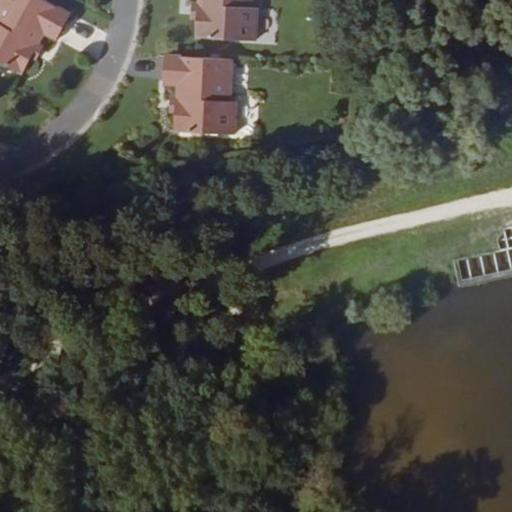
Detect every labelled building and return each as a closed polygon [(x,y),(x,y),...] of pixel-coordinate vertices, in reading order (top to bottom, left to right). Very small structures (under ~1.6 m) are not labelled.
[(33,56),(40,43),(47,32),(58,38),(72,14),(46,0),(3,0),(0,7),(0,59),(24,73),(33,56)] [(253,7),(253,0),(200,0),(200,4),(200,17),(199,36),(257,39),(259,7),(253,7)] [(46,47),(40,43),(33,56),(39,60),(46,47)] [(232,100),(234,58),(168,55),(167,83),(181,84),(180,98),(179,112),(178,131),(236,134),(238,101),(232,100)] [(171,112),(179,112),(180,98),(172,97),(171,112)]
